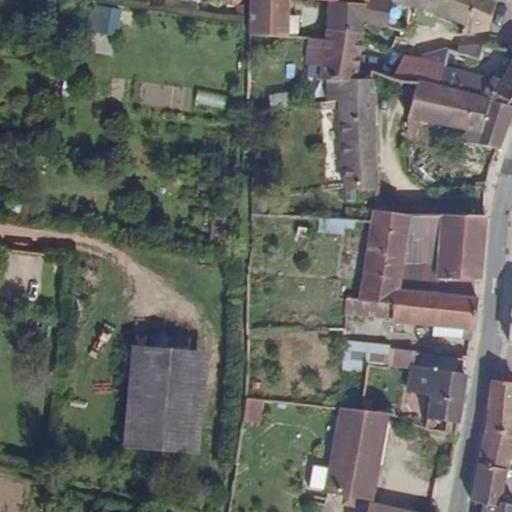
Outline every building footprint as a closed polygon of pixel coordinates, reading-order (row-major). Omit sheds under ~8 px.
[(289,44),(290,0),(251,0),(249,42),(289,44)] [(389,29),(392,3),(370,2),(341,0),(327,0),(325,46),(359,48),(359,28),(389,29)] [(465,27),(471,0),(392,0),(392,3),(406,5),(422,7),(465,27)] [(492,37),(495,5),(486,0),(471,0),(465,27),(462,38),(492,37)] [(421,15),(422,7),(406,5),(405,13),(421,15)] [(356,93),(359,48),(325,46),(306,45),(305,58),(312,59),(311,76),(322,77),(321,91),(337,92),(356,93)] [(482,62),(485,49),(460,49),(458,56),(482,62)] [(427,91),(437,64),(442,50),(405,55),(402,65),(397,85),(410,88),(427,91)] [(397,85),(402,65),(386,58),(379,82),(397,85)] [(511,58),(510,62),(511,62),(511,66),(507,75),(497,72),(493,79),(482,101),(511,106),(511,58)] [(482,101),(493,79),(437,64),(427,91),(482,101)] [(408,121),(410,88),(397,85),(379,82),(369,80),(369,94),(370,115),(408,121)] [(497,156),(511,120),(511,106),(482,101),(427,91),(410,88),(408,121),(446,127),(443,147),(497,156)] [(337,92),(343,195),(374,195),(370,115),(369,94),(356,93),(337,92)] [(389,218),(389,208),(380,207),(381,195),(374,195),(371,218),(389,218)] [(397,292),(411,218),(389,218),(371,218),(369,226),(352,225),(351,245),(365,247),(355,304),(395,306),(397,292)] [(435,281),(443,218),(411,218),(397,292),(433,294),(435,281)] [(480,283),(486,218),(443,218),(435,281),(480,283)] [(479,297),(480,283),(435,281),(433,294),(479,297)] [(476,332),(479,297),(433,294),(397,292),(395,306),(394,323),(394,326),(434,329),(434,339),(463,341),(463,343),(470,343),(474,332),(476,332)] [(394,323),(395,306),(355,304),(345,304),(345,321),(394,323)] [(390,370),(391,351),(345,348),(344,377),(362,378),(363,369),(390,370)] [(203,461),(209,356),(129,351),(122,456),(203,461)] [(409,372),(412,354),(412,352),(391,351),(390,370),(409,372)] [(459,420),(468,357),(412,354),(409,372),(407,390),(430,393),(428,417),(459,420)] [(511,427),(511,376),(493,373),(486,422),(511,427)] [(260,422),(263,399),(246,397),(243,420),(260,422)] [(372,511),(391,420),(355,415),(337,511),(372,511)] [(510,463),(511,455),(511,427),(486,422),(479,456),(505,462),(510,463)] [(497,497),(505,462),(479,456),(470,495),(482,498),(496,501),(497,497)] [(511,511),(511,499),(497,497),(496,501),(482,498),(479,511),(511,511)]
